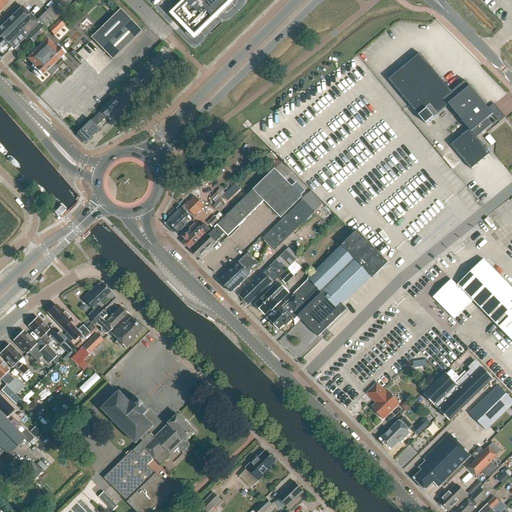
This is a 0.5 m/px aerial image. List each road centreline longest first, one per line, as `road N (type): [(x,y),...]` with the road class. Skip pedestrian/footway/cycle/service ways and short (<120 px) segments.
road 1 (residential): [(338,511),(112,280),(94,274)]
road 2 (residential): [(296,387),(404,275),(511,187)]
road 3 (primary): [(155,171),(166,147),(319,0)]
road 4 (secondary): [(296,387),(161,253),(136,212)]
road 5 (primary): [(296,0),(140,154)]
road 6 (secondary): [(417,511),(296,387)]
road 7 (primary): [(0,306),(107,207)]
road 8 (primary): [(99,198),(0,289)]
road 9 (tertiary): [(96,175),(0,86)]
road 10 (residential): [(0,264),(36,220),(0,171)]
